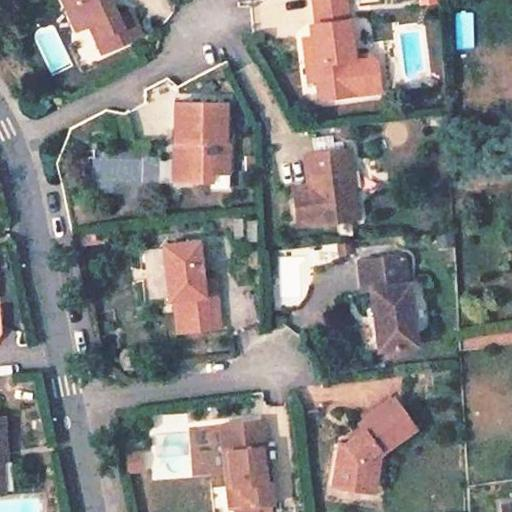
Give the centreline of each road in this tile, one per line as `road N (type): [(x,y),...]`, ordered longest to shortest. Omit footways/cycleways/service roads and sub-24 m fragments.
road 1 (residential): [(14,142),(224,21)]
road 2 (residential): [(14,142),(62,356)]
road 3 (residential): [(72,403),(287,363)]
